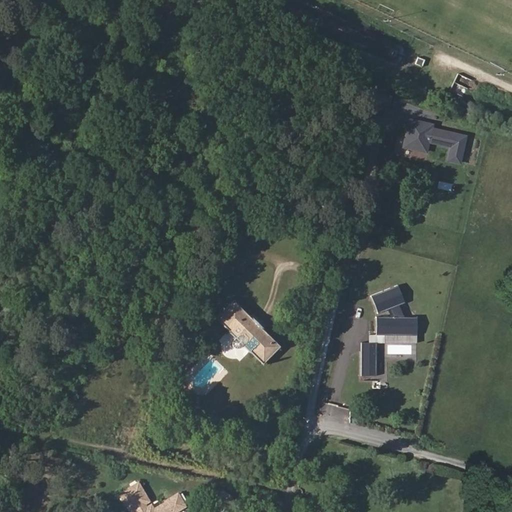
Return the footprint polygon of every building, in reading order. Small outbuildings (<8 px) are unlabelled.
[(457,82),(468,84),(469,78),(458,75),(457,82)] [(455,82),(452,89),(464,94),(467,87),(455,82)] [(460,165),(467,133),(407,121),(401,148),(426,153),(428,144),(448,148),(445,162),(460,165)] [(376,312),(403,301),(397,285),(369,296),(376,312)] [(261,368),(262,367),(279,350),(268,340),(233,305),(216,322),(261,368)] [(368,335),(368,343),(415,343),(416,317),(374,317),(374,335),(368,335)] [(375,377),(375,343),(361,343),(360,377),(375,377)] [(412,345),(388,344),(388,353),(412,354),(412,345)] [(171,511),(173,511),(168,502),(155,509),(148,506),(145,503),(151,499),(141,482),(122,493),(130,508),(135,510),(136,511),(171,511)] [(179,496),(184,505),(189,503),(184,493),(179,496)] [(174,511),(185,507),(184,505),(179,496),(178,495),(168,500),(168,502),(173,511),(174,511)]
